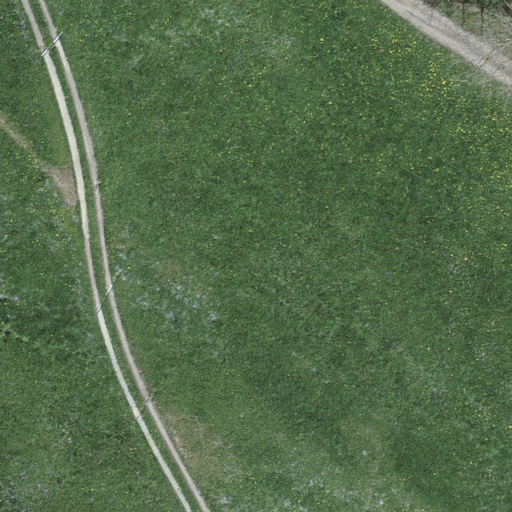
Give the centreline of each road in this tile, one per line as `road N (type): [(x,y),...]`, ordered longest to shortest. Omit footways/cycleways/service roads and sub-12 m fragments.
road 1 (track): [(197,511),(118,346),(64,84),(30,0)]
road 2 (track): [(407,0),(511,66)]
